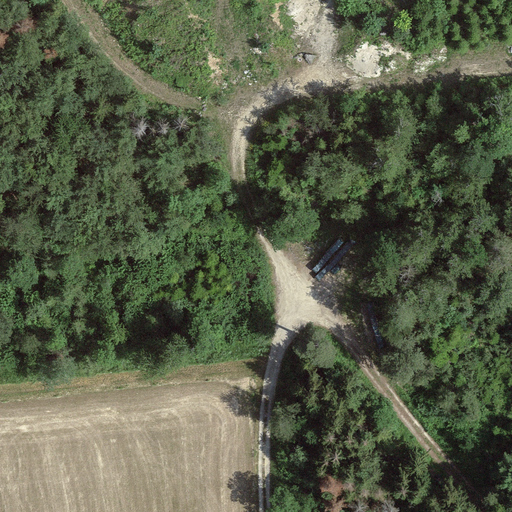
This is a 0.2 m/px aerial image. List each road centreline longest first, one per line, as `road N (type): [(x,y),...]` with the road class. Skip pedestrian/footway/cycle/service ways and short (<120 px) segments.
road 1 (track): [(511,505),(325,266),(293,248),(264,384),(261,511)]
road 2 (track): [(293,248),(274,240),(247,199),(238,162),(246,111),(288,84),(511,71)]
